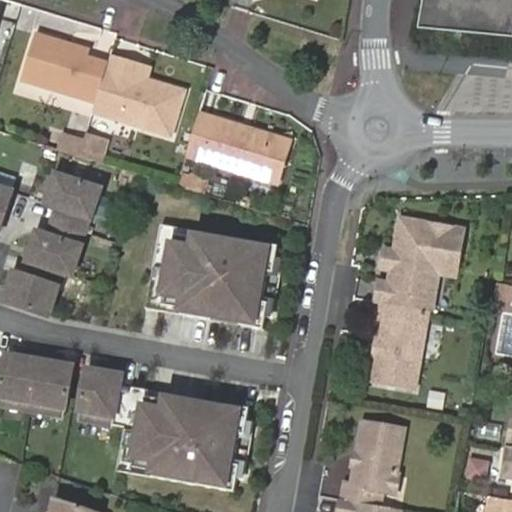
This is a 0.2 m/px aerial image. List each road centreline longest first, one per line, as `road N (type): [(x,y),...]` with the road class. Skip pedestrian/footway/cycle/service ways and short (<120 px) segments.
road 1 (residential): [(0,317),(56,337),(302,380)]
road 2 (residential): [(302,380),(337,201),(364,151)]
road 3 (residential): [(154,0),(353,120)]
road 4 (residential): [(278,511),(302,380)]
